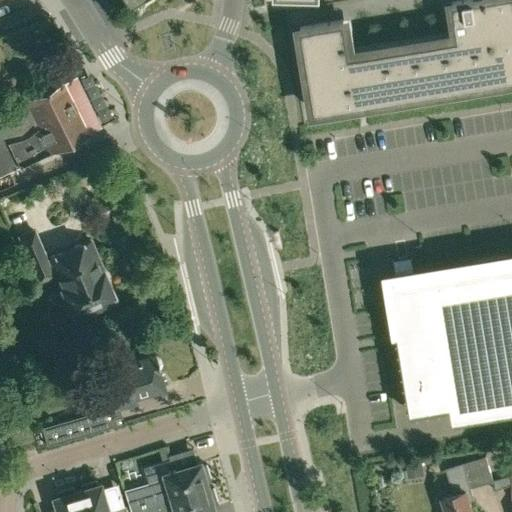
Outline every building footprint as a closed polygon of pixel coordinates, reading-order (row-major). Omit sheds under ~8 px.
[(487,82),(486,74),(494,73),(495,80),(511,77),(511,0),(463,0),(452,2),(456,29),(356,45),(351,16),(343,18),(343,20),(300,27),(301,32),(307,31),(310,49),(304,50),(307,73),(314,72),(317,89),(310,90),(314,111),(357,103),(365,101),(366,102),(369,101),(368,95),(377,93),(378,100),(398,96),(397,90),(406,88),(408,95),(428,92),(427,85),(436,83),(437,90),(487,82)] [(0,175),(23,164),(22,160),(34,154),(36,158),(36,157),(42,155),(50,151),(50,152),(88,133),(87,132),(63,82),(62,80),(32,95),(32,93),(0,106),(0,175)] [(90,241),(46,259),(33,230),(19,236),(39,280),(55,273),(75,320),(116,302),(90,241)] [(395,273),(388,274),(398,335),(410,412),(450,405),(452,420),(511,410),(511,253),(414,270),(411,255),(402,257),(392,259),(395,273)] [(112,393),(103,395),(108,410),(136,402),(134,396),(147,391),(147,390),(162,386),(158,371),(159,371),(158,368),(160,364),(158,359),(154,357),(153,354),(105,368),(112,393)] [(93,433),(87,416),(42,429),(47,447),(93,433)] [(447,467),(455,492),(442,496),(446,511),(472,511),(465,490),(470,488),(470,487),(493,480),(485,455),(447,467)] [(167,497),(209,484),(208,481),(212,479),(207,464),(203,465),(202,461),(174,470),(171,458),(144,466),(151,489),(163,485),(167,497)] [(83,489),(79,490),(85,511),(127,511),(126,506),(110,510),(102,483),(98,484),(97,480),(82,485),(83,489)] [(209,484),(167,497),(170,509),(161,511),(200,511),(216,507),(215,503),(219,502),(214,487),(210,488),(209,484)] [(74,487),(59,492),(60,496),(56,497),(60,511),(85,511),(79,490),(75,491),(74,487)]
